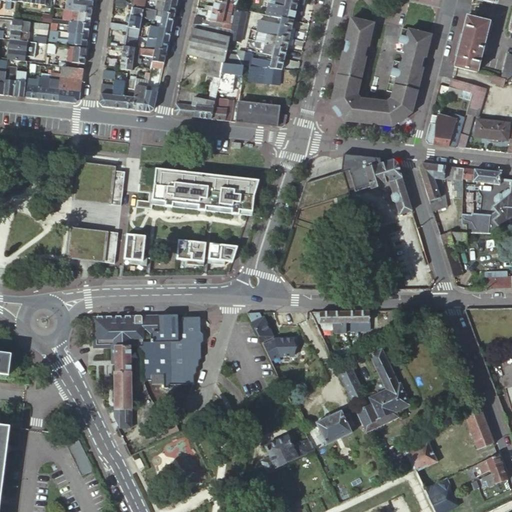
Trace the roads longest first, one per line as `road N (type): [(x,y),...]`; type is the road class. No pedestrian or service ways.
road 1 (unclassified): [(248,295),(450,299)]
road 2 (unclassified): [(60,309),(88,298),(248,295)]
road 3 (unclassified): [(49,343),(137,511)]
road 4 (unclassified): [(511,462),(450,299)]
road 5 (unclassified): [(297,140),(248,295)]
road 6 (residential): [(410,152),(450,0)]
road 7 (unclassified): [(450,299),(403,151)]
road 8 (unclassified): [(325,0),(297,140)]
road 9 (unclassified): [(159,124),(297,140)]
road 10 (residential): [(159,124),(186,0)]
